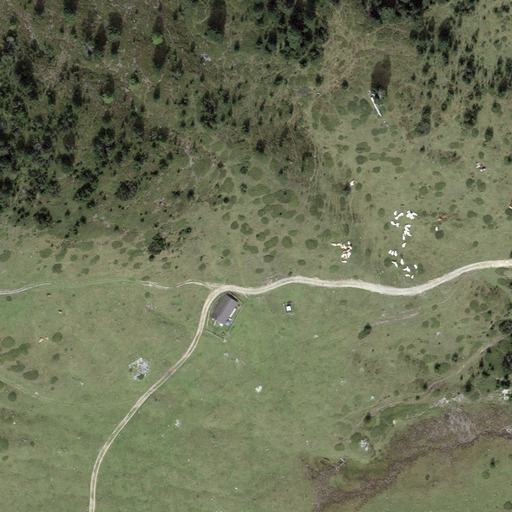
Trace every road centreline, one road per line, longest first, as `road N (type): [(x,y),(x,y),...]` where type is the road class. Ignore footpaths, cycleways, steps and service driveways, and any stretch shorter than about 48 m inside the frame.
road 1 (track): [(511,263),(477,265),(395,291),(291,279),(253,292),(216,290)]
road 2 (track): [(216,290),(185,357),(104,450),(91,511)]
road 3 (track): [(133,410),(75,408),(0,372)]
